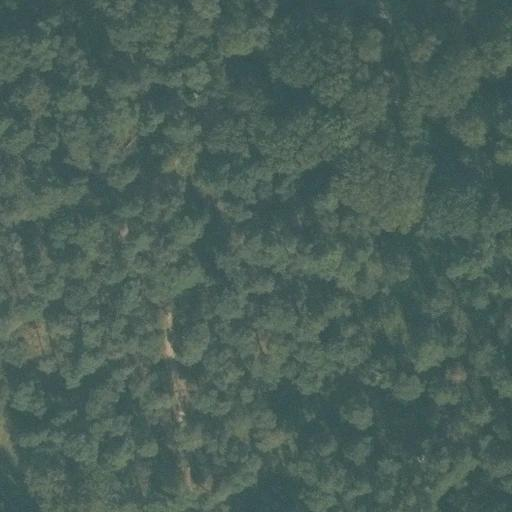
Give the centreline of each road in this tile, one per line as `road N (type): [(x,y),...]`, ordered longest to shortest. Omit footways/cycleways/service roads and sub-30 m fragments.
road 1 (track): [(222,511),(352,379),(434,249),(447,203),(445,151),(397,111)]
road 2 (track): [(397,111),(369,106),(131,0)]
